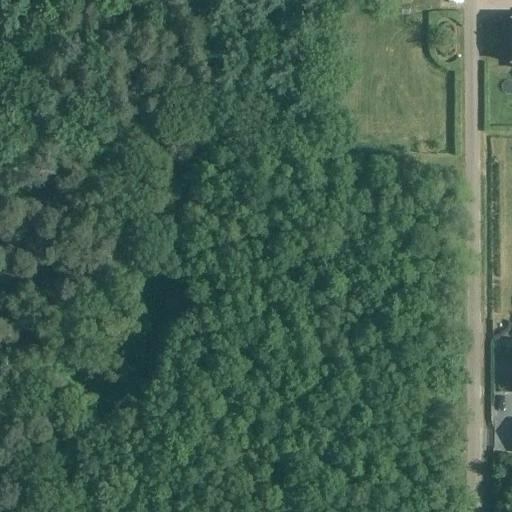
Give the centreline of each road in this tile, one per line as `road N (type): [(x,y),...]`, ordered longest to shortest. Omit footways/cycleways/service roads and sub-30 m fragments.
road 1 (unclassified): [(472,511),(470,0)]
road 2 (track): [(90,511),(81,444),(152,366),(194,179),(214,154)]
road 3 (track): [(472,165),(214,154)]
